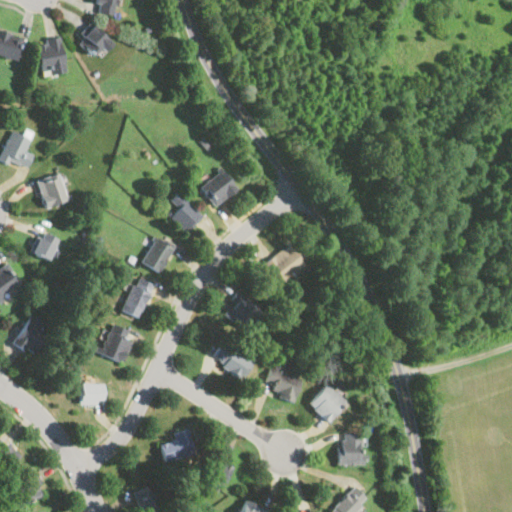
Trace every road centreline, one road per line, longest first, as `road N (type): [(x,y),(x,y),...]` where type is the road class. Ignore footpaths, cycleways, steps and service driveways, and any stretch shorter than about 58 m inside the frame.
road 1 (tertiary): [(425,511),(402,377),(363,282),(325,217),(234,104),(182,0)]
road 2 (residential): [(78,468),(133,418),(199,279),(232,240),(303,188)]
road 3 (residential): [(97,511),(43,412),(0,380)]
road 4 (residential): [(159,369),(292,454)]
